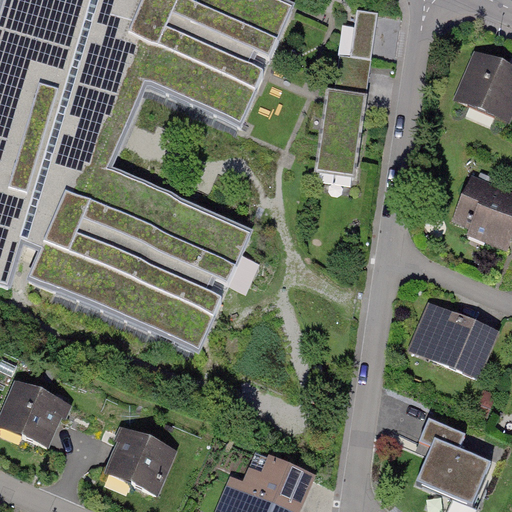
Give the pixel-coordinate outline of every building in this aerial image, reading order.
[(293,13),(263,0),(8,0),(0,28),(0,288),(9,292),(24,246),(44,255),(31,283),(199,357),(251,240),(109,177),(145,92),(240,133),(293,13)] [(378,18),(359,15),(352,61),(341,59),(336,94),(367,98),(378,18)] [(511,108),(511,63),(476,48),(452,103),(504,126),(511,108)] [(329,107),(363,123),(367,98),(336,94),(330,93),(329,107)] [(356,173),(363,123),(329,107),(318,166),(356,173)] [(511,252),(511,193),(477,179),(455,231),(511,254),(511,252)] [(496,328),(430,302),(407,361),(473,386),(496,328)] [(70,410),(19,389),(0,433),(51,454),(70,410)] [(174,446),(122,424),(100,473),(153,496),(174,446)] [(430,440),(412,485),(475,510),(493,465),(430,440)] [(303,511),(315,485),(245,454),(220,511),(303,511)]
